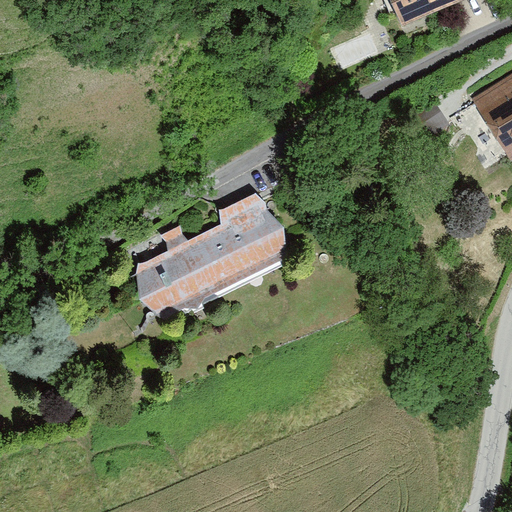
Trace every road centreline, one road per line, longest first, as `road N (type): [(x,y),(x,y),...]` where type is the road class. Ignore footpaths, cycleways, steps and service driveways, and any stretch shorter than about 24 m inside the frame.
road 1 (unclassified): [(0,301),(407,75),(511,28)]
road 2 (tertiary): [(483,511),(511,326)]
road 3 (track): [(303,136),(215,0)]
